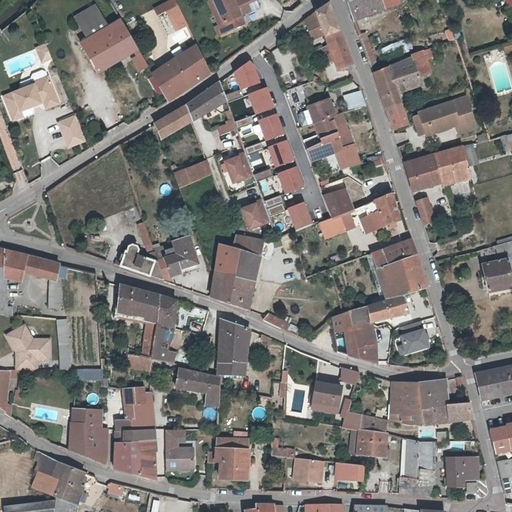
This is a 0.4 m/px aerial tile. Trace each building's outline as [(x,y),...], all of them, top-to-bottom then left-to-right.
[(187,25),(175,0),(168,0),(155,6),(158,13),(167,9),(176,30),(187,25)] [(242,8),(245,15),(260,8),(256,0),(210,0),(207,2),(218,25),(222,35),(245,24),(241,17),(238,10),(242,8)] [(385,9),(381,0),(347,0),(355,21),(385,9)] [(381,0),(385,9),(400,3),(399,0),(381,0)] [(328,46),(342,38),(329,3),(315,12),(322,37),(325,39),(328,46)] [(77,17),(90,39),(109,27),(97,6),(77,17)] [(311,42),(322,37),(315,12),(302,20),(311,42)] [(90,39),(82,43),(92,60),(120,43),(127,55),(138,49),(122,20),(109,27),(90,39)] [(222,35),(218,25),(213,28),(217,37),(222,35)] [(368,64),(376,62),(365,32),(358,35),(368,64)] [(342,38),(328,46),(338,71),(353,66),(342,38)] [(120,43),(92,60),(98,71),(127,55),(120,43)] [(38,48),(44,62),(52,59),(48,49),(47,44),(38,48)] [(190,47),(180,54),(153,73),(169,101),(209,73),(195,44),(190,47)] [(282,72),(290,68),(279,47),(271,51),(282,72)] [(424,51),(412,55),(413,58),(419,77),(424,76),(432,73),(424,51)] [(419,77),(413,58),(373,73),(382,99),(396,94),(427,83),(424,76),(419,77)] [(258,82),(252,65),(249,62),(234,72),(241,89),(258,82)] [(22,114),(44,103),(47,104),(55,102),(56,98),(51,85),(52,85),(51,81),(50,82),(46,72),(42,71),(32,75),(31,79),(33,84),(34,86),(18,94),(5,100),(15,123),(22,120),(23,116),(22,114)] [(220,83),(195,100),(201,116),(226,101),(220,83)] [(287,90),(290,100),(303,97),(300,87),(287,90)] [(225,95),(228,103),(244,97),(241,89),(225,95)] [(273,108),(266,89),(249,95),(256,115),(273,108)] [(349,111),(366,105),(361,90),(345,96),(349,111)] [(386,110),(400,106),(396,94),(382,99),(386,110)] [(416,126),(422,124),(425,133),(426,135),(456,125),(459,132),(476,126),(466,96),(418,112),(419,115),(413,117),(416,126)] [(47,104),(44,103),(47,109),(59,104),(56,98),(55,102),(47,104)] [(195,100),(185,106),(191,121),(201,116),(195,100)] [(313,123),(332,117),(336,115),(333,107),(329,108),(326,100),(307,106),(308,108),(313,123)] [(164,118),(170,133),(191,121),(185,106),(164,118)] [(400,106),(386,110),(392,128),(406,124),(400,106)] [(313,123),(308,108),(300,111),(299,116),(303,126),(313,123)] [(336,115),(332,117),(338,134),(348,131),(342,114),(336,115)] [(283,134),(276,115),(258,121),(266,141),(283,134)] [(235,122),(237,130),(253,124),(251,116),(235,122)] [(64,121),(60,123),(70,147),(85,141),(75,117),(64,121)] [(338,134),(332,117),(313,123),(320,140),(338,134)] [(154,124),(160,138),(170,133),(164,118),(154,124)] [(232,120),(215,126),(218,136),(236,129),(232,120)] [(60,123),(58,124),(68,148),(70,147),(60,123)] [(422,124),(416,126),(420,135),(425,133),(422,124)] [(348,131),(338,134),(342,150),(348,166),(359,163),(348,131)] [(405,132),(393,135),(396,143),(407,139),(405,132)] [(320,140),(305,149),(309,161),(342,150),(338,134),(320,140)] [(293,161),(285,142),(268,148),(276,167),(293,161)] [(244,149),(247,156),(263,150),(260,143),(244,149)] [(463,153),(465,162),(473,160),(469,143),(461,145),(463,153)] [(470,178),(465,162),(463,153),(461,145),(447,149),(448,151),(434,155),(442,183),(454,180),(455,182),(470,178)] [(244,152),(235,155),(236,157),(223,162),(231,183),(252,175),(244,152)] [(413,192),(442,183),(434,155),(404,163),(413,192)] [(368,157),(369,166),(382,165),(381,156),(368,157)] [(192,181),(211,173),(206,160),(187,168),(192,181)] [(192,181),(187,168),(173,173),(178,187),(183,185),(192,181)] [(303,188),(296,168),(278,175),(286,194),(303,188)] [(253,175),(255,183),(273,177),(270,169),(253,175)] [(322,196),(329,216),(348,209),(353,207),(344,187),(322,196)] [(380,212),(360,219),(365,233),(391,223),(393,227),(397,225),(396,221),(400,220),(391,193),(375,199),(380,212)] [(262,203),(265,210),(281,204),(278,197),(262,203)] [(423,224),(436,220),(429,197),(416,201),(423,224)] [(253,203),(239,208),(246,228),(267,220),(260,198),(252,201),(253,203)] [(264,210),(267,218),(283,212),(280,204),(264,210)] [(311,222),(304,204),(288,209),(295,228),(311,222)] [(141,221),(136,205),(124,209),(129,224),(141,221)] [(348,209),(329,216),(330,217),(318,222),(323,236),(353,224),(348,209)] [(157,261),(144,222),(140,224),(151,259),(137,255),(138,249),(137,245),(132,244),(129,245),(128,250),(126,250),(122,261),(117,260),(116,264),(164,281),(157,261)] [(249,311),(251,299),(242,297),(245,281),(253,282),(261,240),(235,235),(232,247),(218,245),(212,298),(216,300),(247,309),(249,311)] [(496,245),(511,239),(511,235),(495,241),(496,245)] [(168,258),(157,261),(164,281),(174,285),(171,276),(181,273),(179,269),(189,265),(188,262),(197,259),(190,237),(174,242),(175,248),(166,251),(168,258)] [(373,252),(378,269),(416,255),(411,238),(373,252)] [(438,252),(448,252),(448,239),(438,239),(438,252)] [(511,239),(496,245),(479,250),(488,293),(511,287),(511,277),(508,259),(511,257),(511,239)] [(0,312),(11,314),(12,308),(5,308),(9,280),(10,270),(38,278),(56,283),(59,268),(60,267),(0,250),(0,312)] [(379,271),(381,277),(419,263),(416,255),(378,269),(379,271)] [(179,269),(181,273),(199,267),(197,259),(188,262),(189,265),(179,269)] [(388,300),(406,296),(427,289),(419,263),(381,277),(388,300)] [(10,270),(9,280),(36,287),(38,278),(10,270)] [(242,297),(251,299),(254,287),(252,286),(253,282),(245,281),(242,297)] [(121,285),(118,309),(144,316),(143,319),(157,323),(161,297),(121,285)] [(511,287),(488,293),(489,298),(511,293),(511,287)] [(388,300),(381,302),(386,320),(413,315),(406,296),(388,300)] [(161,297),(157,323),(156,327),(154,341),(151,361),(163,363),(166,352),(173,328),(174,328),(177,302),(161,297)] [(386,320),(381,302),(363,308),(364,315),(374,325),(386,320)] [(380,364),(378,344),(364,346),(354,318),(364,315),(363,308),(332,318),(337,352),(380,364)] [(144,316),(118,309),(117,315),(156,327),(157,323),(143,319),(144,316)] [(266,315),(263,319),(286,330),(289,323),(269,312),(266,315)] [(364,346),(378,344),(374,325),(364,315),(354,318),(364,346)] [(57,319),(58,335),(67,334),(66,319),(57,319)] [(243,375),(250,330),(222,319),(221,324),(218,350),(218,375),(243,375)] [(421,320),(403,326),(406,335),(402,336),(408,353),(430,345),(421,320)] [(22,326),(11,333),(17,341),(10,345),(15,353),(20,353),(20,360),(16,360),(16,370),(34,370),(36,370),(36,360),(49,360),(48,339),(31,340),(22,326)] [(11,333),(5,337),(10,345),(17,341),(11,333)] [(270,343),(272,338),(261,334),(259,338),(270,343)] [(146,340),(142,359),(150,361),(151,361),(154,341),(146,340)] [(175,354),(166,352),(163,363),(173,365),(175,354)] [(148,371),(150,361),(142,359),(128,357),(128,360),(126,367),(148,371)] [(511,365),(475,373),(480,392),(482,400),(494,397),(493,389),(511,384),(511,365)] [(343,367),(339,380),(358,386),(361,373),(343,367)] [(101,369),(84,369),(85,378),(102,379),(101,369)] [(10,370),(0,370),(0,411),(5,415),(4,405),(7,407),(9,377),(11,377),(10,370)] [(218,380),(218,379),(179,372),(176,389),(197,392),(217,395),(217,388),(218,380)] [(445,380),(435,381),(439,407),(441,407),(449,406),(445,380)] [(418,383),(421,409),(439,407),(435,381),(418,383)] [(317,382),(312,410),(340,414),(345,387),(317,382)] [(421,409),(418,383),(401,384),(392,382),(392,422),(411,426),(422,425),(421,409)] [(511,384),(493,389),(494,397),(511,393),(511,384)] [(122,431),(135,430),(134,415),(133,411),(146,409),(146,403),(145,396),(144,389),(120,389),(122,397),(127,397),(128,405),(124,405),(126,420),(116,420),(116,432),(122,431)] [(217,395),(197,392),(196,404),(217,408),(217,403),(217,395)] [(469,404),(449,406),(451,421),(459,422),(473,419),(471,413),(469,404)] [(451,421),(449,406),(441,407),(439,407),(442,425),(451,421)] [(439,407),(421,409),(422,425),(442,425),(439,407)] [(85,423),(85,410),(74,409),(73,422),(85,423)] [(135,430),(148,429),(146,409),(133,411),(134,415),(135,430)] [(148,429),(155,429),(152,409),(146,409),(148,429)] [(101,441),(100,433),(100,431),(100,411),(85,410),(85,423),(90,423),(90,440),(101,441)] [(361,430),(363,415),(349,412),(345,428),(361,430)] [(387,421),(363,415),(361,430),(385,434),(387,421)] [(106,457),(106,441),(101,441),(90,440),(90,423),(85,423),(73,422),(71,422),(69,439),(71,439),(70,452),(82,457),(94,462),(94,453),(101,453),(101,456),(106,457)] [(511,425),(490,430),(494,453),(511,449),(511,425)] [(150,439),(155,439),(155,429),(148,429),(135,430),(122,431),(123,442),(139,441),(139,453),(150,452),(150,439)] [(176,442),(176,429),(165,429),(163,429),(165,471),(193,470),(192,448),(184,448),(176,448),(176,442)] [(388,435),(385,434),(361,430),(357,455),(369,456),(369,460),(375,460),(376,457),(389,458),(389,449),(386,448),(388,435)] [(140,477),(139,453),(139,441),(123,442),(122,431),(116,432),(115,432),(114,470),(125,473),(140,477)] [(400,476),(406,477),(409,441),(405,439),(400,476)] [(215,454),(215,465),(221,465),(219,479),(246,479),(247,455),(247,446),(246,441),(216,440),(216,448),(215,454)] [(413,477),(414,471),(417,443),(409,441),(406,477),(413,477)] [(272,443),(270,454),(294,457),(295,446),(272,443)] [(432,443),(417,443),(414,471),(431,471),(432,443)] [(51,477),(58,462),(52,458),(45,455),(38,451),(34,460),(43,465),(32,488),(54,497),(60,482),(51,477)] [(150,452),(139,453),(140,477),(155,480),(154,452),(150,452)] [(103,465),(106,457),(101,456),(101,453),(94,453),(94,462),(103,465)] [(445,486),(464,487),(464,482),(464,481),(479,479),(478,458),(460,458),(445,457),(445,486)] [(325,461),(297,459),(295,479),(322,482),(325,461)] [(60,482),(54,497),(75,505),(89,474),(58,462),(51,477),(60,482)] [(364,465),(336,463),(335,492),(351,493),(352,490),(359,490),(359,493),(364,493),(365,466),(364,465)] [(416,498),(414,471),(413,477),(406,477),(400,476),(399,496),(416,498)] [(431,471),(414,471),(416,498),(430,499),(431,471)] [(477,492),(477,483),(467,483),(466,492),(477,492)] [(152,499),(150,511),(156,511),(159,500),(152,499)] [(3,511),(52,511),(53,501),(3,509),(3,511)]
